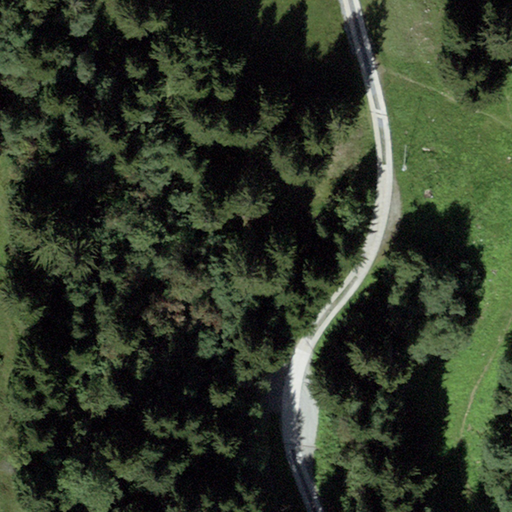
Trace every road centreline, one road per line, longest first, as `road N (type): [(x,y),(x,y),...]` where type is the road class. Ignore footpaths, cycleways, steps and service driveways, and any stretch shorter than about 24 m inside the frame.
road 1 (track): [(320,511),(295,460),(280,382),(376,244),(387,151),(352,0)]
road 2 (track): [(280,382),(263,424),(275,511)]
